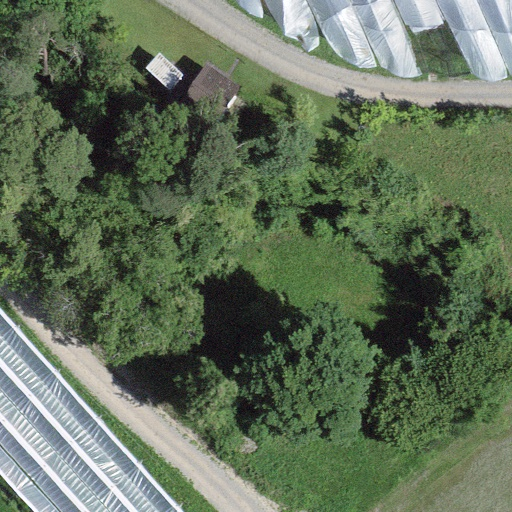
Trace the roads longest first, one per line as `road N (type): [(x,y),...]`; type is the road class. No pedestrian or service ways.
road 1 (track): [(0,250),(40,300),(258,511)]
road 2 (track): [(511,89),(373,80),(301,59),(208,0)]
